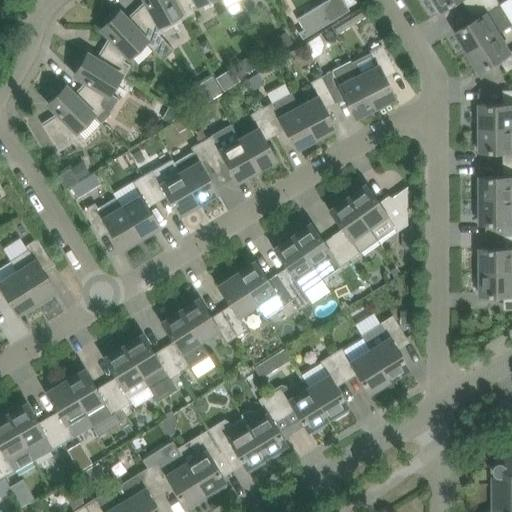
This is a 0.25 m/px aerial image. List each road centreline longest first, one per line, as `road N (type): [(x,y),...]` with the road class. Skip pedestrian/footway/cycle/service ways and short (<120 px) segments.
road 1 (residential): [(106,296),(436,103)]
road 2 (residential): [(440,400),(436,103)]
road 3 (residential): [(260,511),(440,400)]
road 4 (residential): [(106,296),(0,126)]
road 5 (residential): [(0,360),(106,296)]
